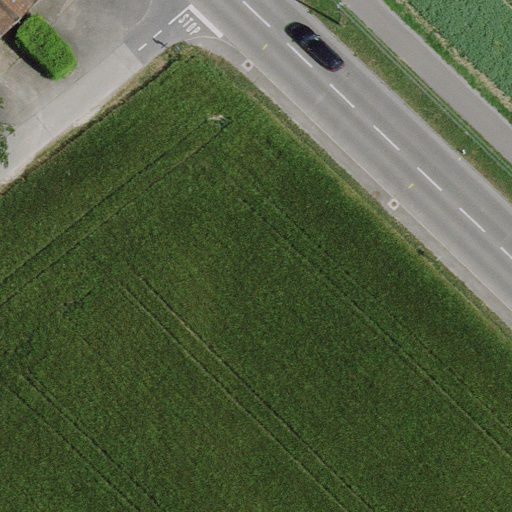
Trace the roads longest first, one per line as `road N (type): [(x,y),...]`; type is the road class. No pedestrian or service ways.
road 1 (secondary): [(511,255),(244,0)]
road 2 (track): [(0,164),(198,0)]
